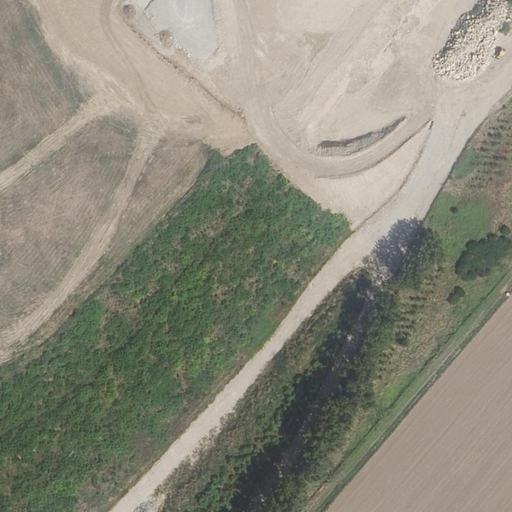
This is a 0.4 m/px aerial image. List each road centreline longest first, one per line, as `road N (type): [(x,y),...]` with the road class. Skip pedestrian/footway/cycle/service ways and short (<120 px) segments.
road 1 (track): [(402,230),(301,324),(127,511)]
road 2 (track): [(352,353),(402,230),(475,115)]
